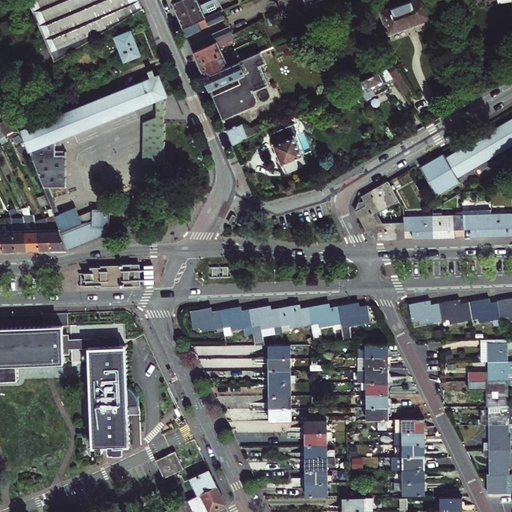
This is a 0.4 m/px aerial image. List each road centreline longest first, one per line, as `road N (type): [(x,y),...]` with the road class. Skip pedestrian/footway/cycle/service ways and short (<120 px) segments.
road 1 (residential): [(486,511),(377,285)]
road 2 (tertiary): [(248,505),(165,335),(164,294)]
road 3 (secondary): [(164,294),(377,285)]
road 4 (residential): [(151,0),(226,173),(223,194)]
road 5 (secondary): [(194,249),(114,251),(0,269)]
road 6 (residential): [(349,186),(511,92)]
road 7 (secondary): [(363,256),(194,249)]
road 8 (secondary): [(0,299),(164,294)]
road 9 (secondary): [(511,251),(363,256)]
road 10 (secondary): [(377,285),(511,279)]
road 11 (residential): [(223,194),(272,209),(349,186)]
